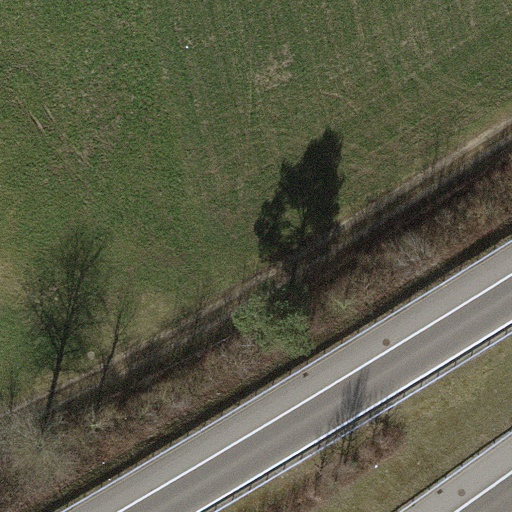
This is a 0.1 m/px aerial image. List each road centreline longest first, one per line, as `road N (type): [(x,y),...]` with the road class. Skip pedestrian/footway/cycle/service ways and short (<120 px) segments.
road 1 (track): [(511,136),(344,245),(0,428)]
road 2 (motorway): [(511,290),(147,511)]
